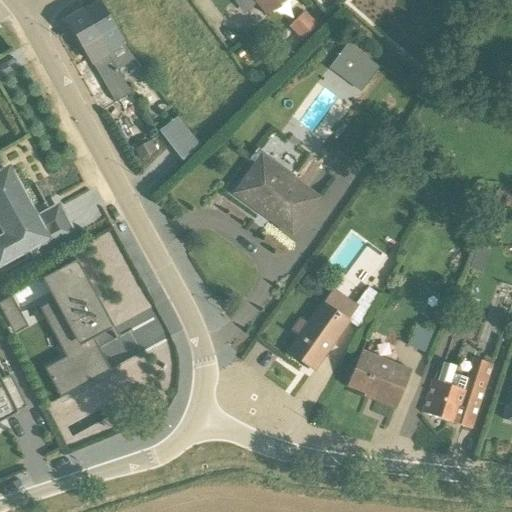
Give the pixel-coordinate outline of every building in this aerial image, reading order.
[(293,0),(237,0),(232,5),(242,17),(254,7),(265,19),(274,12),(279,18),(297,4),(293,0)] [(116,72),(117,72),(133,63),(133,62),(96,4),(81,13),(116,72)] [(309,16),(305,11),(287,29),(300,44),(316,28),(307,18),(309,16)] [(112,104),(113,105),(129,94),(81,13),(68,20),(67,26),(112,104)] [(176,119),(156,133),(180,164),(197,147),(176,119)] [(135,150),(132,152),(137,162),(155,152),(150,142),(147,144),(145,141),(134,147),(135,150)] [(228,196),(289,240),(319,199),(293,180),(294,178),(256,151),(247,162),(252,166),(228,196)] [(0,269),(28,254),(30,259),(70,236),(56,210),(31,224),(26,213),(28,212),(6,172),(0,174),(0,269)] [(373,230),(387,243),(398,231),(407,218),(393,206),(393,207),(385,217),(373,230)] [(486,252),(475,248),(468,270),(479,274),(486,252)] [(111,330),(74,262),(39,281),(50,302),(36,310),(62,359),(41,371),(57,401),(112,372),(109,373),(92,341),(111,330)] [(356,330),(376,297),(366,289),(353,306),(332,291),(321,305),(319,303),(304,324),(297,320),(287,334),(294,338),(285,354),(312,373),(348,324),(356,330)] [(0,302),(0,315),(11,336),(26,328),(9,297),(0,302)] [(433,335),(413,327),(404,347),(425,356),(433,335)] [(410,372),(360,352),(344,389),(362,396),(361,399),(393,412),(410,372)] [(470,431),(491,367),(472,360),(465,381),(452,376),(454,369),(441,365),(435,384),(429,382),(419,415),(470,431)] [(0,421),(24,409),(8,377),(0,381),(0,421)] [(511,379),(507,408),(503,407),(499,421),(511,423),(511,379)]
